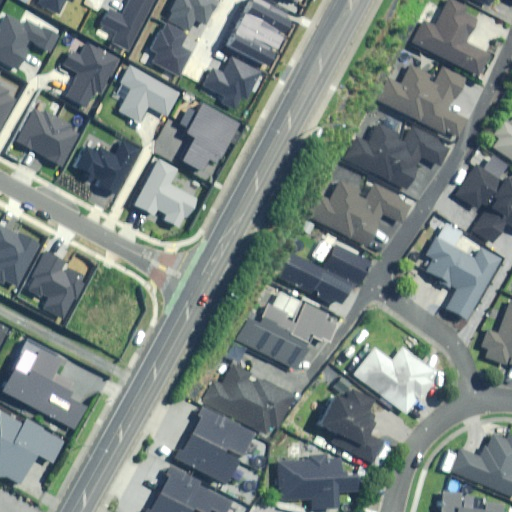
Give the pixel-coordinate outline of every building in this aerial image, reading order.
[(36,0),(36,1),(57,12),(63,0),(69,0),(70,0),(36,0)] [(128,0),(127,2),(147,12),(153,0),(128,0)] [(215,0),(171,0),(167,9),(170,11),(165,19),(186,30),(193,17),(203,23),(215,0)] [(283,12),(260,0),(247,0),(241,11),(273,28),(280,32),(287,18),(282,15),(283,12)] [(468,10),(448,0),(447,0),(433,25),(423,20),(411,43),(471,76),(483,55),(461,43),(474,19),(466,15),(468,10)] [(128,49),(147,12),(127,2),(121,14),(109,7),(101,23),(117,31),(112,40),(128,49)] [(273,28),(241,11),(233,27),(266,44),(271,47),(278,35),(272,32),(273,28)] [(23,23),(4,12),(0,19),(0,59),(14,68),(26,47),(23,45),(27,37),(49,49),(58,34),(43,25),(42,28),(25,18),(23,23)] [(185,32),(164,21),(159,30),(157,29),(148,47),(154,51),(149,60),(177,75),(190,50),(178,44),(185,32)] [(266,44),(233,27),(224,45),(263,65),(270,51),(264,48),(266,44)] [(98,47),(87,42),(80,54),(69,49),(62,63),(78,72),(66,95),(85,105),(91,94),(93,95),(96,90),(100,92),(119,58),(98,47)] [(437,64),(409,48),(392,80),(388,78),(376,100),(442,136),(443,133),(453,138),(463,119),(445,110),(461,80),(440,69),(438,73),(434,70),(437,64)] [(211,67),(202,84),(223,95),(220,101),(232,108),(239,95),(244,97),(258,71),(230,56),(221,72),(211,67)] [(178,92),(128,64),(119,80),(130,87),(118,109),(138,121),(147,104),(165,115),(178,92)] [(8,89),(0,83),(0,128),(17,99),(6,93),(8,89)] [(238,121),(201,101),(195,111),(187,107),(179,122),(187,126),(185,130),(194,135),(181,158),(200,169),(207,157),(214,161),(217,156),(218,156),(238,121)] [(38,152),(58,116),(44,108),(42,113),(33,108),(15,139),(38,152)] [(72,124),(58,116),(38,152),(62,165),(80,134),(69,128),(72,124)] [(511,162),(511,127),(502,121),(492,135),(497,139),(491,149),(511,162)] [(396,134),(377,124),(373,131),(362,125),(344,160),(402,190),(419,158),(436,167),(446,147),(410,128),(401,144),(393,140),(396,134)] [(112,183),(136,139),(121,131),(113,146),(96,137),(93,142),(83,137),(72,156),(81,161),(80,164),(89,169),(91,166),(97,170),(95,174),(112,183)] [(0,175),(10,172),(2,152),(0,152),(0,175)] [(501,224),(511,231),(511,183),(497,175),(502,168),(478,154),(452,196),(473,209),(476,204),(482,208),(467,231),(488,244),(501,224)] [(177,169),(158,158),(134,202),(153,212),(156,207),(166,213),(163,218),(177,225),(183,215),(185,216),(195,198),(169,184),(177,169)] [(395,200),(397,197),(372,183),(364,198),(335,182),(326,198),(321,196),(309,218),(364,247),(381,215),(398,224),(408,206),(395,200)] [(17,234),(0,224),(0,281),(1,282),(3,278),(16,285),(39,243),(18,232),(17,234)] [(421,271),(438,281),(436,285),(445,290),(447,286),(452,289),(441,308),(462,321),(497,260),(476,249),(470,259),(432,238),(421,257),(428,260),(421,271)] [(365,262),(331,243),(320,264),(354,283),(365,262)] [(65,260),(44,250),(31,275),(33,277),(27,288),(39,295),(40,293),(47,297),(41,307),(61,318),(73,296),(75,297),(83,282),(74,277),(77,272),(62,264),(65,260)] [(350,285),(289,254),(277,278),(338,309),(340,304),(350,285)] [(114,287),(97,278),(71,325),(89,334),(97,320),(102,323),(99,329),(116,338),(133,305),(116,296),(111,305),(106,302),(114,287)] [(481,359),(502,366),(504,358),(507,359),(505,365),(511,367),(511,303),(504,301),(494,334),(482,330),(478,346),(484,348),(481,359)] [(325,315),(301,303),(293,319),(266,305),(256,323),(248,319),(237,341),(293,370),(310,337),(323,344),(333,326),(322,320),(325,315)] [(0,346),(9,329),(0,324),(0,346)] [(63,356),(29,337),(0,389),(72,428),(84,405),(68,396),(70,392),(68,391),(72,383),(54,373),(63,356)] [(430,372),(399,348),(388,362),(371,348),(351,375),(402,415),(427,383),(424,380),(430,372)] [(291,397),(229,363),(218,383),(214,381),(203,402),(263,435),(268,425),(274,428),(291,397)] [(341,400),(331,395),(314,428),(355,449),(351,457),(367,466),(379,443),(364,436),(375,416),(366,411),(372,400),(348,387),(341,400)] [(20,422),(0,410),(0,474),(4,474),(18,484),(35,453),(51,461),(62,440),(22,418),(20,422)] [(241,438),(194,410),(190,418),(193,419),(183,436),(213,454),(214,451),(228,460),(241,438)] [(479,446),(475,457),(455,449),(445,474),(511,501),(511,437),(505,434),(502,440),(487,434),(482,447),(479,446)] [(213,454),(183,436),(173,451),(171,450),(166,459),(213,487),(226,465),(211,456),(213,454)] [(337,470),(337,454),(305,455),(305,461),(276,462),(277,501),(308,500),(308,510),(333,509),(333,493),(350,492),(350,469),(337,470)] [(159,480),(151,496),(180,511),(182,511),(183,511),(185,511),(199,511),(214,511),(219,505),(187,488),(189,485),(160,469),(155,478),(159,480)] [(180,511),(151,496),(141,511),(180,511)]
